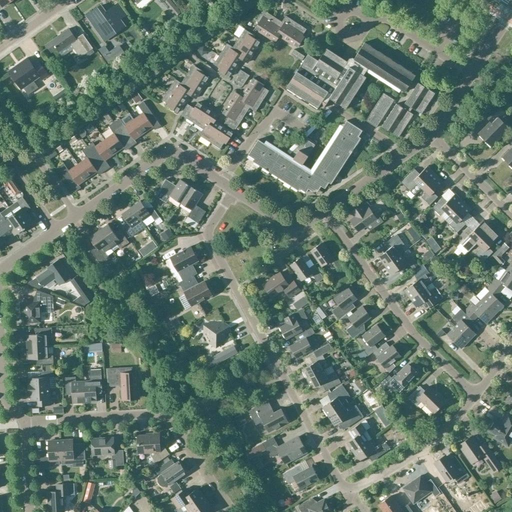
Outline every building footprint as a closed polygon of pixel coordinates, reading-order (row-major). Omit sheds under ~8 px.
[(170,0),(165,0),(165,1),(177,15),(181,12),(170,0)] [(101,7),(89,15),(95,23),(92,25),(104,43),(111,38),(125,28),(120,21),(126,17),(118,5),(106,14),(101,7)] [(258,22),(254,28),(265,35),(269,28),(267,27),(272,18),(273,16),(266,12),(265,14),(262,12),(256,20),(258,22)] [(284,23),(277,34),(279,35),(284,38),(287,40),(294,30),(291,28),(294,24),(291,22),(292,20),(285,16),(281,21),(284,23)] [(269,28),(265,35),(266,35),(275,41),(279,35),(277,34),(284,23),(281,21),(277,19),(276,20),(272,18),(267,27),(269,28)] [(294,30),(287,40),(297,47),(304,36),(302,34),(304,31),(301,28),(302,27),(295,22),(294,24),(291,28),(294,30)] [(238,25),(233,33),(239,37),(238,39),(254,49),(259,41),(253,37),(254,35),(245,29),(238,25)] [(145,26),(139,29),(145,37),(150,34),(145,26)] [(70,43),(80,57),(92,48),(82,34),(76,39),(68,28),(45,44),(51,53),(57,49),(58,51),(70,43)] [(232,46),(230,48),(241,55),(239,57),(246,61),(247,59),(254,49),(238,39),(236,42),(234,41),(232,46)] [(222,52),(220,55),(234,65),(239,57),(241,55),(230,48),(232,46),(226,42),(224,44),(220,51),(222,52)] [(288,85),(323,108),(330,98),(346,108),(366,77),(363,75),(365,70),(399,92),(400,89),(405,92),(416,75),(365,42),(351,63),(346,60),(345,63),(324,50),(318,60),(308,54),(288,85)] [(107,49),(101,53),(108,64),(124,53),(119,45),(109,52),(107,49)] [(298,58),(302,61),(305,56),(294,49),(291,54),(298,58)] [(216,60),(214,64),(219,67),(218,69),(228,75),(234,65),(220,55),(218,54),(215,59),(216,60)] [(21,67),(12,73),(23,89),(40,77),(42,81),(50,76),(48,73),(42,65),(41,66),(38,62),(32,67),(27,59),(19,64),(21,67)] [(191,68),(186,75),(188,76),(203,86),(209,78),(203,74),(204,72),(195,66),(193,69),(191,68)] [(234,80),(243,86),(250,75),(241,69),(234,80)] [(181,83),(180,85),(191,92),(189,94),(195,98),(197,96),(200,92),(203,86),(188,76),(186,80),(184,79),(181,83)] [(253,78),(245,89),(261,99),(262,100),(266,94),(265,93),(267,89),(262,86),(263,84),(253,78)] [(171,89),(169,93),(184,102),(189,94),(191,92),(180,85),(181,83),(175,79),(174,81),(170,88),(171,89)] [(428,103),(435,93),(418,83),(412,92),(428,103)] [(65,88),(57,93),(62,99),(69,94),(65,88)] [(241,96),(238,100),(249,107),(248,107),(255,111),(260,103),(258,102),(261,99),(245,89),(242,94),(241,96)] [(166,98),(164,101),(168,104),(167,106),(178,113),(184,102),(169,93),(167,91),(164,97),(166,98)] [(136,103),(142,99),(137,92),(131,96),(136,103)] [(232,96),(226,105),(241,115),(244,111),(245,112),(248,107),(249,107),(238,100),(241,96),(235,92),(232,96)] [(412,92),(405,102),(406,103),(409,105),(413,107),(422,113),(428,103),(412,92)] [(366,120),(376,127),(394,100),(383,93),(366,120)] [(133,119),(143,132),(152,126),(154,129),(160,125),(143,101),(137,105),(142,112),(133,119)] [(120,113),(126,109),(121,103),(116,107),(120,113)] [(192,107),(186,116),(189,118),(188,120),(193,123),(194,122),(204,107),(198,103),(194,109),(192,107)] [(504,134),(510,128),(499,118),(505,112),(496,103),(485,115),(491,121),(479,134),(492,146),(498,141),(501,144),(507,137),(504,134)] [(187,104),(180,115),(181,115),(185,118),(192,107),(187,104)] [(397,104),(389,115),(406,125),(413,114),(410,112),(406,110),(403,108),(397,104)] [(222,112),(221,113),(226,115),(227,116),(228,117),(227,119),(235,124),(237,121),(239,122),(243,116),(241,115),(226,105),(222,112)] [(204,107),(194,122),(198,124),(196,126),(202,129),(204,131),(211,120),(214,122),(217,116),(213,113),(212,112),(204,107)] [(118,117),(113,121),(130,146),(136,142),(133,139),(143,132),(133,119),(129,114),(120,120),(118,117)] [(399,137),(406,125),(389,115),(382,126),(399,137)] [(227,119),(224,123),(234,130),(234,129),(237,125),(235,124),(227,119)] [(202,129),(199,135),(207,141),(209,139),(212,141),(221,127),(214,122),(211,120),(204,131),(202,129)] [(359,136),(363,130),(346,120),(311,174),(257,139),(247,156),(252,160),(252,161),(298,190),(299,188),(305,192),(308,188),(313,191),(317,190),(320,185),(324,188),(328,182),(330,183),(360,137),(359,136)] [(104,139),(113,153),(122,146),(125,150),(130,146),(113,121),(107,125),(113,133),(104,139)] [(89,133),(95,129),(92,124),(86,128),(89,133)] [(212,141),(211,143),(216,146),(217,144),(220,147),(223,143),(225,144),(232,133),(221,127),(212,141)] [(80,138),(77,134),(71,139),(74,142),(80,138)] [(511,147),(503,157),(511,165),(511,137),(511,138),(511,147)] [(292,158),(301,164),(314,144),(305,138),(297,146),(299,148),(292,158)] [(92,142),(86,146),(103,170),(109,166),(104,159),(113,153),(104,139),(94,145),(92,142)] [(62,144),(57,148),(59,152),(65,149),(62,144)] [(86,157),(77,164),(86,177),(95,171),(98,174),(103,170),(86,146),(80,150),(86,157)] [(86,177),(77,164),(68,170),(62,162),(57,166),(74,191),(80,187),(77,184),(86,177)] [(422,187),(436,173),(428,166),(418,176),(413,171),(402,183),(414,195),(422,187)] [(436,173),(422,187),(426,192),(422,197),(430,205),(438,197),(434,193),(437,189),(444,182),(436,173)] [(9,175),(1,181),(5,187),(8,184),(13,181),(9,175)] [(169,196),(180,203),(191,186),(179,179),(175,185),(165,178),(154,195),(165,202),(169,196)] [(191,186),(180,203),(190,209),(186,216),(197,223),(205,211),(195,204),(202,193),(191,186)] [(444,197),(433,208),(445,220),(450,215),(463,201),(456,194),(449,201),(444,197)] [(13,214),(23,229),(32,222),(25,211),(30,208),(22,198),(17,201),(8,207),(13,214)] [(155,198),(151,201),(156,208),(160,205),(155,198)] [(140,200),(130,207),(140,221),(144,226),(153,220),(158,216),(152,207),(147,210),(140,200)] [(371,206),(367,201),(366,200),(351,211),(355,217),(352,219),(360,230),(376,218),(369,208),(371,206)] [(463,201),(450,215),(454,220),(450,224),(458,233),(466,224),(461,219),(471,209),(463,201)] [(15,235),(23,229),(13,214),(8,207),(0,213),(0,224),(2,227),(7,224),(15,235)] [(140,221),(130,207),(120,213),(128,224),(123,227),(130,236),(144,227),(140,221)] [(400,210),(395,214),(401,221),(406,217),(400,210)] [(477,243),(491,229),(483,221),(473,231),(468,227),(460,235),(464,239),(460,244),(468,252),(477,243)] [(99,230),(113,251),(118,247),(120,249),(129,242),(120,229),(115,233),(108,223),(99,230)] [(420,233),(426,239),(431,233),(425,227),(420,233)] [(169,229),(160,235),(165,241),(174,235),(169,229)] [(491,229),(477,243),(482,247),(476,253),(484,262),(494,252),(489,247),(499,237),(491,229)] [(113,251),(99,230),(89,237),(96,246),(90,250),(101,265),(110,258),(108,255),(113,251)] [(379,256),(385,265),(400,255),(397,250),(404,245),(397,235),(387,242),(391,247),(379,256)] [(436,243),(431,247),(436,253),(441,249),(436,243)] [(148,244),(139,251),(143,256),(151,250),(148,244)] [(332,259),(338,269),(343,265),(334,252),(329,255),(321,244),(311,250),(322,266),(332,259)] [(502,265),(505,262),(500,257),(509,248),(504,244),(493,255),(502,265)] [(169,257),(182,280),(192,275),(196,273),(191,264),(197,260),(190,246),(169,257)] [(400,255),(385,265),(392,274),(406,264),(400,255)] [(163,256),(158,259),(170,281),(176,278),(163,256)] [(418,265),(413,257),(407,261),(413,269),(418,265)] [(300,258),(291,265),(298,276),(301,280),(307,276),(311,273),(314,278),(317,283),(324,278),(314,265),(308,270),(300,258)] [(59,285),(71,277),(58,259),(47,267),(48,269),(27,283),(29,286),(39,290),(55,279),(59,285)] [(486,264),(480,270),(485,275),(491,269),(486,264)] [(372,271),(376,278),(384,273),(380,266),(372,271)] [(424,267),(414,275),(418,281),(420,279),(429,273),(424,267)] [(491,284),(501,292),(506,286),(511,290),(511,274),(506,270),(499,280),(496,278),(491,284)] [(279,273),(262,285),(271,297),(283,289),(289,297),(299,290),(295,285),(292,280),(287,284),(279,273)] [(192,275),(182,280),(178,282),(191,306),(211,295),(204,281),(197,284),(192,275)] [(77,276),(70,280),(81,295),(73,301),(75,302),(84,306),(93,299),(77,276)] [(404,291),(410,299),(427,287),(420,279),(418,281),(404,291)] [(446,290),(450,295),(459,289),(456,283),(452,285),(446,290)] [(490,292),(481,301),(495,315),(504,306),(497,298),(501,292),(491,284),(487,289),(490,292)] [(156,285),(148,289),(152,296),(160,292),(156,285)] [(346,306),(356,299),(348,289),(347,290),(344,286),(332,296),(339,305),(331,311),(338,320),(346,314),(349,312),(350,311),(346,306)] [(427,287),(410,299),(417,308),(427,300),(431,306),(443,297),(436,287),(430,292),(427,287)] [(24,323),(40,322),(39,312),(53,312),(52,296),(36,290),(32,302),(23,303),(20,303),(21,317),(24,317),(24,323)] [(179,293),(173,295),(178,309),(184,306),(179,293)] [(301,307),(309,302),(305,296),(297,301),(301,307)] [(495,315),(481,301),(475,306),(473,304),(465,312),(474,321),(478,316),(486,324),(495,315)] [(320,306),(315,310),(318,315),(323,311),(320,306)] [(352,315),(348,318),(354,324),(346,330),(353,339),(365,329),(361,324),(370,317),(362,307),(352,315)] [(302,331),(298,323),(307,318),(302,309),(288,316),(291,322),(280,327),(286,339),(302,331)] [(405,314),(407,318),(415,313),(413,309),(405,314)] [(455,328),(469,342),(476,334),(467,325),(471,320),(461,310),(456,315),(456,314),(452,318),(458,324),(455,328)] [(310,324),(317,320),(312,313),(306,317),(310,324)] [(177,318),(167,324),(171,332),(182,326),(177,318)] [(208,344),(222,345),(229,334),(222,322),(210,322),(202,333),(208,344)] [(378,348),(374,344),(385,336),(377,326),(363,336),(367,342),(361,347),(368,356),(378,348)] [(27,341),(27,347),(47,346),(47,338),(52,338),(51,327),(38,328),(39,334),(25,335),(25,341),(27,341)] [(312,327),(302,332),(305,338),(315,333),(312,327)] [(469,342),(455,328),(447,335),(462,349),(469,342)] [(437,335),(440,338),(445,333),(442,330),(437,335)] [(298,342),(290,346),(296,358),(312,350),(305,338),(298,342)] [(392,363),(400,356),(392,346),(390,348),(386,343),(373,353),(384,368),(385,368),(389,373),(395,366),(392,363)] [(302,370),(307,379),(323,371),(320,365),(326,362),(323,355),(332,350),(329,344),(313,352),(316,358),(318,361),(302,370)] [(47,346),(27,347),(27,353),(26,353),(26,359),(40,358),(41,365),(53,364),(52,347),(47,348),(47,346)] [(233,346),(219,353),(223,360),(237,352),(233,346)] [(28,384),(28,389),(49,388),(48,378),(53,377),(53,371),(53,365),(46,366),(46,371),(40,371),(40,377),(29,378),(29,384),(28,384)] [(392,379),(389,382),(399,392),(404,387),(417,374),(409,365),(396,377),(395,376),(392,379)] [(118,385),(121,388),(122,397),(138,396),(138,394),(140,394),(139,387),(138,387),(137,375),(132,375),(131,367),(106,369),(107,386),(118,385)] [(90,381),(83,381),(84,402),(96,402),(96,395),(102,394),(101,369),(89,370),(90,381)] [(323,371),(307,379),(313,389),(325,382),(328,389),(340,383),(335,372),(326,376),(323,371)] [(380,384),(384,388),(389,382),(392,379),(388,375),(380,384)] [(84,402),(83,381),(75,382),(75,377),(65,377),(65,390),(71,390),(72,403),(84,402)] [(342,384),(338,387),(330,393),(335,400),(323,408),(329,417),(349,403),(345,399),(350,396),(342,384)] [(365,385),(360,389),(363,394),(368,390),(365,385)] [(380,386),(375,391),(380,395),(385,391),(380,386)] [(421,403),(434,415),(445,403),(429,387),(425,392),(420,387),(409,398),(417,407),(421,403)] [(49,388),(28,389),(28,394),(30,394),(30,400),(37,400),(37,406),(42,405),(55,405),(54,398),(49,398),(49,388)] [(368,393),(363,396),(369,405),(374,401),(368,393)] [(262,422),(268,433),(288,423),(281,409),(273,413),(267,402),(248,412),(255,425),(262,422)] [(344,420),(348,427),(363,416),(356,405),(352,408),(349,403),(344,407),(329,417),(335,426),(344,420)] [(393,423),(382,407),(375,412),(386,428),(393,423)] [(235,418),(240,426),(247,422),(242,414),(235,418)] [(496,439),(509,446),(511,440),(511,418),(509,416),(503,426),(494,420),(488,431),(497,436),(496,439)] [(347,443),(353,453),(372,440),(366,431),(370,428),(366,421),(350,431),(355,438),(347,443)] [(391,428),(394,432),(399,428),(396,424),(391,428)] [(138,447),(138,454),(151,453),(151,456),(156,464),(169,454),(164,447),(160,447),(159,433),(152,433),(152,435),(137,435),(138,441),(138,447)] [(273,437),(263,443),(271,457),(280,452),(286,463),(307,453),(298,436),(278,447),(273,437)] [(116,459),(116,465),(123,465),(123,450),(114,450),(113,438),(91,439),(92,455),(111,454),(111,460),(116,459)] [(485,442),(479,447),(472,438),(459,447),(470,463),(483,454),(484,456),(495,472),(502,468),(485,442)] [(72,440),(60,441),(61,460),(62,460),(62,465),(72,464),(73,467),(83,466),(83,460),(85,459),(84,444),(75,445),(75,446),(73,446),(72,440)] [(335,443),(339,452),(345,449),(340,440),(335,443)] [(372,440),(353,453),(360,462),(371,454),(375,460),(390,450),(386,443),(378,449),(372,440)] [(61,460),(60,441),(48,441),(48,454),(40,455),(40,468),(50,467),(49,461),(61,460)] [(252,448),(246,452),(248,456),(249,458),(256,454),(252,448)] [(171,459),(170,460),(168,457),(153,467),(155,470),(159,476),(157,479),(158,482),(160,485),(163,486),(166,486),(169,484),(186,473),(179,462),(175,464),(171,459)] [(453,478),(458,485),(469,478),(455,457),(449,462),(446,458),(436,465),(447,482),(453,478)] [(295,469),(282,475),(288,485),(292,483),(296,481),(300,489),(301,490),(319,481),(311,467),(298,474),(295,469)] [(148,470),(138,473),(140,479),(150,477),(148,470)] [(435,498),(441,494),(431,480),(426,484),(421,477),(403,489),(414,505),(431,493),(435,498)] [(83,501),(90,503),(95,484),(88,482),(83,501)] [(64,511),(63,495),(74,494),(74,483),(59,484),(59,491),(48,492),(48,511),(64,511)] [(174,493),(181,489),(177,483),(170,488),(174,493)] [(440,489),(443,494),(449,489),(445,485),(440,489)] [(141,493),(136,487),(133,490),(132,495),(135,498),(141,493)] [(182,491),(171,499),(177,508),(177,510),(177,511),(185,511),(204,499),(197,488),(190,494),(186,488),(182,491)] [(496,503),(502,499),(497,492),(491,496),(496,503)] [(285,496),(276,502),(279,506),(288,500),(285,496)] [(411,511),(407,506),(401,511),(391,497),(378,506),(382,511),(411,511)] [(204,499),(185,511),(206,511),(211,509),(204,499)] [(330,511),(325,500),(313,506),(310,501),(298,507),(300,511),(330,511)]
